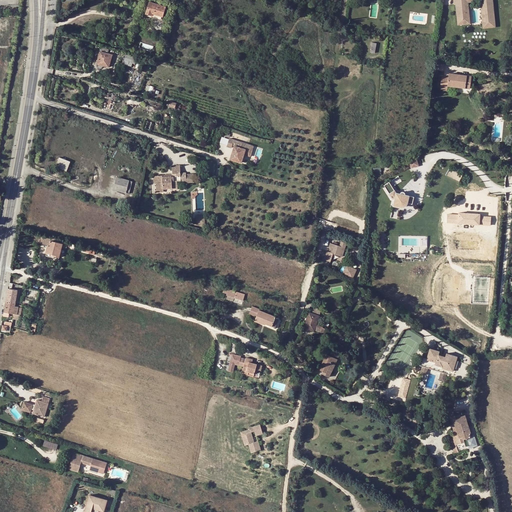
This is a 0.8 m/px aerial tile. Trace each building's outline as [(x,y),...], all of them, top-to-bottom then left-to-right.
[(451,0),(452,4),(453,4),(455,25),(468,23),(466,2),(478,1),(481,28),(493,27),(490,0),(451,0)] [(163,17),(166,8),(150,3),(146,14),(152,16),(153,14),(163,17)] [(110,50),(102,48),(98,64),(109,68),(113,55),(109,54),(110,50)] [(135,57),(127,55),(124,64),(132,67),(133,64),(136,64),(137,61),(135,60),(135,57)] [(446,86),(468,88),(469,76),(447,73),(447,77),(441,76),(440,89),(445,90),(446,86)] [(151,95),(153,87),(147,85),(145,93),(151,95)] [(252,151),(253,146),(229,138),(227,146),(234,148),(230,159),(241,163),(244,154),(246,149),(252,151)] [(70,161),(59,157),(56,166),(67,171),(70,161)] [(419,165),(416,158),(408,160),(410,168),(419,165)] [(212,163),(204,163),(205,177),(212,176),(212,163)] [(171,166),(171,175),(162,176),(163,182),(156,183),(156,191),(163,191),(163,188),(172,187),(172,189),(177,188),(177,180),(186,179),(186,174),(186,172),(180,173),(180,165),(171,166)] [(186,182),(194,181),(193,174),(186,174),(186,179),(186,182)] [(126,180),(114,176),(110,189),(122,192),(126,193),(130,181),(126,180)] [(399,176),(391,180),(393,185),(401,181),(399,176)] [(394,193),(392,190),(387,182),(382,185),(387,193),(392,202),(391,206),(399,208),(401,207),(402,207),(404,206),(405,203),(410,204),(412,197),(407,196),(394,193)] [(490,214),(446,212),(446,223),(490,224),(490,214)] [(40,242),(48,244),(46,253),(54,255),(53,256),(59,258),(63,243),(50,240),(52,236),(43,234),(40,242)] [(330,247),(329,253),(325,251),(323,258),(330,261),(332,254),(342,257),(345,248),(337,245),(338,243),(335,242),(334,244),(330,243),(329,247),(330,247)] [(354,278),(356,272),(346,269),(344,275),(354,278)] [(244,294),(214,284),(212,290),(242,300),(244,294)] [(9,286),(6,302),(15,304),(18,290),(12,289),(12,287),(9,286)] [(15,304),(6,302),(4,312),(13,314),(15,306),(15,304)] [(249,313),(256,316),(259,309),(260,308),(252,305),(249,313)] [(15,306),(13,314),(13,318),(19,319),(20,315),(21,308),(18,308),(19,307),(15,306)] [(315,306),(312,314),(319,316),(321,308),(315,306)] [(271,326),(276,316),(259,309),(256,316),(254,321),(262,324),(263,322),(271,326)] [(312,314),(308,312),(304,327),(319,333),(322,327),(322,326),(316,324),(319,316),(312,314)] [(327,329),(322,327),(319,333),(318,336),(323,338),(327,329)] [(458,360),(447,356),(446,359),(439,357),(440,353),(431,350),(427,360),(423,358),(420,364),(424,365),(429,367),(440,371),(445,373),(446,373),(446,371),(453,374),(458,360)] [(243,364),(245,357),(241,356),(241,354),(232,352),(228,369),(233,370),(235,362),(243,364)] [(304,364),(308,360),(300,355),(297,353),(296,352),(293,356),(304,364)] [(323,372),(322,374),(329,377),(337,359),(335,358),(337,355),(331,353),(330,356),(326,354),(323,361),(319,370),(323,372)] [(250,357),(246,356),(245,357),(243,364),(242,369),(248,371),(247,374),(254,376),(256,368),(262,370),(263,365),(252,362),(249,361),(250,357)] [(411,380),(403,377),(398,396),(406,398),(411,380)] [(44,417),(48,403),(41,401),(37,400),(35,405),(24,402),(22,410),(30,412),(31,409),(34,410),(33,413),(44,417)] [(470,433),(464,415),(452,419),(456,435),(452,436),(456,445),(463,443),(467,441),(467,439),(470,438),(469,433),(470,433)] [(247,428),(247,430),(243,431),(244,435),(240,437),(243,446),(246,445),(249,453),(258,450),(255,441),(251,443),(248,433),(251,431),(253,436),(260,433),(257,425),(247,428)] [(448,437),(453,454),(458,452),(456,445),(452,436),(448,437)] [(56,449),(58,444),(45,440),(43,445),(56,449)] [(74,452),(69,469),(78,472),(81,463),(91,466),(90,469),(98,472),(99,467),(105,469),(107,462),(74,452)] [(103,511),(106,500),(88,495),(83,511),(87,511),(89,511),(91,508),(103,511)]
